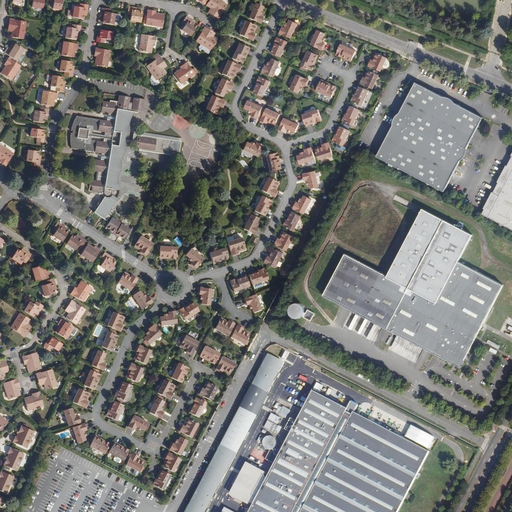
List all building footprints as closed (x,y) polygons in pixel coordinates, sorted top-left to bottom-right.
[(28,0),(29,2),(32,2),(31,7),(42,9),(43,0),(28,0)] [(50,0),(50,1),(54,2),(52,9),(61,10),(62,0),(50,0)] [(209,0),(206,6),(211,9),(213,10),(210,14),(218,19),(227,5),(219,0),(209,0)] [(263,7),(255,3),(249,18),(260,23),(263,17),(261,16),(259,16),(260,14),(261,14),(263,12),(261,11),(263,7)] [(87,6),(79,4),(79,8),(73,7),(72,18),(82,20),(83,16),(83,14),(86,14),(87,6)] [(137,9),(128,7),(127,13),(127,16),(130,16),(129,21),(141,23),(142,12),(139,12),(137,11),(137,9)] [(110,10),(101,9),(100,18),(103,18),(103,20),(102,24),(113,26),(114,15),(109,14),(110,10)] [(155,12),(148,10),(145,25),(162,27),(164,17),(155,16),(155,14),(155,12)] [(193,22),(186,18),(181,25),(185,26),(182,31),(191,37),(197,28),(194,26),(192,25),(193,22)] [(26,22),(10,20),(8,28),(13,29),(13,32),(12,38),(23,39),(26,22)] [(298,24),(290,20),(288,24),(286,23),(285,26),(287,27),(286,29),(284,28),(282,27),(279,33),(291,38),(298,24)] [(255,26),(245,21),(239,35),(252,41),(255,35),(253,34),(251,33),(255,26)] [(80,26),(72,25),(71,28),(66,28),(65,39),(75,40),(76,36),(76,35),(79,35),(80,26)] [(213,32),(205,28),(196,41),(211,51),(217,41),(212,38),(210,37),(213,32)] [(111,32),(100,30),(99,34),(97,34),(96,42),(102,43),(103,39),(110,40),(111,32)] [(325,34),(317,30),(311,45),(322,50),(325,44),(323,43),(321,42),(322,40),(324,41),(325,38),(323,38),(325,34)] [(156,37),(142,35),(139,52),(149,53),(151,44),(152,44),(155,45),(156,37)] [(288,42),(277,37),(275,43),(276,44),(272,53),(281,57),(288,42)] [(77,44),(63,42),(61,55),(70,57),(72,50),(74,50),(76,50),(77,44)] [(247,47),(238,43),(231,59),(242,64),(245,58),(243,57),(247,47)] [(24,49),(15,44),(11,50),(9,48),(7,47),(4,53),(16,61),(24,49)] [(356,51),(341,44),(336,55),(342,57),(342,56),(352,60),(356,51)] [(109,51),(95,49),(93,56),(96,57),(97,57),(96,66),(106,68),(109,51)] [(317,55),(308,51),(301,66),(312,71),(314,65),(313,64),(317,55)] [(387,58),(377,54),(373,61),(371,60),(370,59),(367,65),(381,72),(387,58)] [(165,64),(159,57),(146,66),(154,76),(151,78),(151,79),(153,82),(156,84),(159,83),(160,82),(158,80),(166,74),(162,69),(161,67),(165,64)] [(21,66),(8,58),(4,65),(6,66),(7,67),(2,75),(11,80),(21,66)] [(280,62),(273,59),(271,63),(269,62),(268,65),(269,66),(268,67),(267,67),(264,66),(262,72),(273,77),(275,74),(278,75),(279,75),(281,70),(280,69),(278,68),(280,62)] [(241,66),(227,60),(221,74),(231,79),(234,71),(236,72),(238,73),(241,66)] [(71,62),(61,61),(59,72),(64,72),(63,76),(72,77),(73,68),(70,68),(71,66),(71,62)] [(194,76),(187,64),(180,68),(181,70),(182,71),(175,76),(180,85),(194,76)] [(379,75),(369,71),(366,79),(364,78),(362,77),(359,83),(373,89),(379,75)] [(309,80),(297,75),(291,90),(298,93),(300,89),(302,90),(303,87),(301,86),(302,85),(304,85),(306,86),(309,80)] [(62,78),(52,76),(50,87),(55,88),(55,91),(63,93),(64,83),(62,83),(62,81),(62,78)] [(270,81),(260,76),(257,82),(258,83),(254,92),(263,96),(264,95),(268,97),(269,96),(270,94),(269,93),(265,92),(270,81)] [(233,84),(221,78),(214,93),(222,97),(224,93),(226,94),(227,91),(225,90),(226,88),(228,89),(230,90),(233,84)] [(481,116),(414,81),(375,155),(442,190),(481,116)] [(330,86),(320,82),(316,91),(332,98),(336,87),(330,84),(330,86)] [(369,91),(360,86),(355,96),(354,95),(351,101),(362,106),(369,91)] [(50,106),(51,99),(53,99),(56,100),(57,94),(43,91),(40,105),(50,106)] [(225,102),(212,95),(205,109),(209,111),(208,113),(212,115),(213,113),(215,114),(218,106),(221,107),(222,108),(225,102)] [(127,105),(128,98),(117,97),(116,103),(108,102),(108,104),(101,103),(100,114),(107,115),(105,122),(68,117),(66,120),(63,131),(66,132),(66,134),(63,133),(62,143),(63,149),(101,154),(100,156),(102,156),(102,160),(100,160),(100,161),(93,160),(91,172),(96,172),(95,182),(89,181),(89,187),(90,187),(91,188),(92,189),(92,193),(93,194),(94,195),(98,196),(97,196),(98,198),(100,200),(94,209),(95,210),(93,213),(106,222),(109,217),(105,214),(106,211),(107,209),(108,208),(108,206),(110,204),(114,201),(116,199),(111,196),(108,198),(105,198),(103,197),(104,196),(107,196),(109,195),(110,194),(110,190),(118,191),(117,187),(114,183),(113,180),(113,178),(114,177),(116,172),(117,163),(118,159),(121,152),(121,148),(121,146),(121,142),(118,142),(118,147),(110,146),(112,132),(120,133),(119,139),(122,140),(124,135),(126,130),(125,128),(126,122),(127,117),(130,113),(135,114),(136,112),(141,113),(143,100),(131,99),(131,105),(127,105)] [(251,112),(253,113),(252,114),(251,116),(257,119),(259,117),(261,118),(264,112),(261,111),(262,109),(263,107),(248,101),(244,108),(249,110),(248,112),(250,113),(251,112)] [(351,106),(346,116),(345,115),(342,121),(353,126),(360,110),(351,106)] [(48,109),(40,108),(40,112),(34,111),(33,122),(43,123),(44,120),(44,118),(47,118),(48,109)] [(280,115),(266,108),(260,122),(267,125),(267,123),(268,121),(276,124),(280,115)] [(322,120),(318,109),(302,115),(305,124),(315,121),(315,123),(322,120)] [(173,126),(185,129),(188,119),(175,115),(173,126)] [(299,125),(284,118),(278,130),(285,133),(286,130),(287,129),(288,130),(288,131),(290,132),(291,131),(295,132),(299,125)] [(350,130),(341,126),(336,136),(335,135),(332,141),(337,143),(336,147),(336,149),(343,151),(344,151),(346,147),(343,146),(350,130)] [(43,131),(32,129),(30,137),(37,138),(37,142),(43,143),(45,134),(43,134),(43,131)] [(175,142),(140,136),(140,138),(136,137),(135,141),(135,144),(134,149),(138,149),(138,151),(164,155),(166,150),(171,152),(175,142)] [(333,155),(328,141),(322,143),(322,145),(323,147),(315,150),(319,160),(333,155)] [(262,145),(256,142),(255,145),(254,146),(252,145),(253,144),(250,143),(249,144),(245,143),(242,150),(257,157),(262,145)] [(13,154),(0,145),(0,158),(0,159),(0,163),(5,166),(13,154)] [(317,163),(311,147),(305,149),(305,151),(306,153),(304,154),(304,152),(301,153),(301,155),(297,156),(300,164),(305,162),(306,165),(308,166),(317,163)] [(38,152),(28,150),(26,161),(31,162),(30,166),(39,167),(40,158),(38,158),(38,156),(38,152)] [(278,159),(276,153),(265,155),(269,172),(279,169),(276,160),(278,159)] [(485,209),(483,214),(488,216),(511,229),(511,155),(511,156),(511,155),(511,157),(508,165),(507,165),(498,182),(499,183),(494,192),(493,191),(484,209),(485,209)] [(319,187),(315,171),(302,174),(304,180),(306,180),(308,179),(308,181),(307,182),(308,185),(310,184),(311,189),(319,187)] [(278,182),(268,177),(261,190),(274,197),(277,191),(276,191),(274,190),(278,182)] [(272,201),(261,196),(258,203),(254,211),(263,216),(268,206),(269,207),(272,201)] [(312,200),(304,196),(302,199),(300,199),(299,201),(300,202),(299,204),(298,203),(296,202),(293,208),(304,214),(312,200)] [(323,296),(387,329),(460,367),(503,285),(458,262),(472,235),(422,209),(387,277),(345,254),(323,296)] [(302,216),(292,211),(288,221),(286,220),(283,226),(294,231),(302,216)] [(258,218),(251,215),(243,229),(255,235),(258,229),(255,228),(254,227),(255,225),(256,226),(258,223),(256,222),(258,218)] [(120,224),(111,218),(105,228),(110,231),(108,233),(112,235),(117,228),(120,224)] [(64,227),(57,222),(52,229),(55,231),(52,235),(62,241),(67,232),(64,230),(62,229),(64,227)] [(129,230),(121,225),(119,229),(114,236),(117,239),(118,237),(123,240),(129,230)] [(294,237),(284,232),(280,239),(278,238),(277,237),(274,243),(287,250),(294,237)] [(75,237),(72,235),(66,245),(75,250),(78,246),(81,248),(85,241),(78,236),(77,238),(75,237)] [(153,244),(140,236),(134,245),(141,249),(140,251),(139,253),(145,256),(153,244)] [(233,240),(232,236),(226,238),(231,256),(238,254),(238,252),(237,250),(245,248),(241,238),(233,240)] [(100,250),(94,246),(93,249),(92,251),(85,247),(80,255),(92,262),(100,250)] [(176,247),(159,246),(159,256),(169,257),(169,258),(175,259),(176,247)] [(190,248),(185,255),(188,258),(187,259),(190,261),(191,260),(192,261),(191,262),(189,264),(195,269),(203,259),(190,248)] [(228,259),(225,248),(209,253),(212,263),(222,259),(222,261),(228,259)] [(20,251),(17,249),(11,259),(20,264),(23,260),(26,262),(30,255),(23,250),(22,253),(20,251)] [(283,253),(276,249),(274,253),(272,252),(271,255),(272,256),(271,258),(270,257),(267,256),(264,262),(276,268),(283,253)] [(112,258),(104,253),(100,260),(103,262),(100,266),(98,265),(95,269),(103,274),(105,270),(109,272),(115,263),(112,261),(110,260),(112,258)] [(43,273),(41,266),(31,269),(35,282),(49,278),(47,272),(45,272),(43,273)] [(268,279),(264,268),(258,270),(258,272),(249,275),(252,285),(268,279)] [(130,278),(123,273),(117,283),(130,291),(138,278),(132,275),(131,276),(130,278)] [(249,286),(246,276),(236,280),(235,278),(229,281),(233,292),(249,286)] [(56,287),(53,279),(45,281),(46,284),(41,286),(44,296),(55,293),(53,290),(53,288),(56,287)] [(91,288),(82,282),(78,290),(76,289),(74,287),(70,294),(82,302),(91,288)] [(211,289),(199,287),(198,294),(201,294),(202,294),(202,296),(200,296),(200,299),(202,300),(201,304),(209,305),(211,289)] [(142,294),(139,291),(132,295),(141,309),(152,302),(148,296),(146,298),(145,298),(144,297),(145,296),(143,293),(142,294)] [(261,310),(255,294),(243,299),(245,305),(248,304),(249,304),(250,305),(248,306),(249,309),(251,308),(253,312),(261,310)] [(311,320),(315,313),(306,308),(306,306),(293,300),(286,313),(299,319),(301,316),(311,320)] [(43,306),(36,301),(34,304),(30,301),(24,311),(33,316),(35,313),(36,312),(38,313),(43,306)] [(85,309),(71,301),(66,308),(71,311),(69,313),(66,318),(75,324),(85,309)] [(198,311),(193,302),(184,308),(183,307),(178,310),(184,320),(198,311)] [(176,323),(174,310),(167,311),(168,314),(168,315),(166,316),(166,314),(163,315),(163,317),(159,317),(160,326),(176,323)] [(123,316),(113,312),(107,326),(120,332),(123,326),(121,325),(119,324),(123,316)] [(30,319),(21,313),(11,328),(25,337),(30,329),(25,326),(27,324),(30,319)] [(73,327),(61,319),(58,325),(60,326),(62,327),(58,333),(66,338),(71,330),(73,327)] [(227,323),(219,319),(214,328),(228,336),(235,323),(228,319),(228,321),(227,323)] [(161,333),(152,324),(147,328),(149,330),(150,331),(148,333),(147,332),(145,334),(146,335),(143,338),(148,344),(161,333)] [(243,327),(237,324),(230,337),(244,344),(249,335),(241,331),(243,329),(243,327)] [(109,332),(108,331),(103,341),(99,339),(99,338),(98,337),(97,338),(96,340),(97,340),(95,343),(101,346),(110,351),(114,341),(116,342),(118,336),(114,334),(115,332),(110,330),(109,332)] [(198,342),(185,335),(183,339),(180,337),(178,342),(180,344),(180,345),(187,349),(186,351),(185,352),(191,355),(198,342)] [(62,344),(52,337),(50,340),(48,340),(44,346),(50,350),(52,347),(57,351),(62,344)] [(151,351),(137,345),(135,351),(136,352),(138,353),(135,360),(144,364),(151,351)] [(220,354),(205,346),(200,355),(209,360),(208,361),(214,364),(220,354)] [(105,354),(98,350),(91,365),(103,370),(105,364),(103,363),(102,362),(102,361),(104,361),(105,359),(103,358),(105,354)] [(40,368),(35,352),(22,357),(24,364),(26,363),(27,363),(30,372),(40,368)] [(267,353),(251,384),(266,392),(282,361),(267,353)] [(235,363),(222,357),(215,370),(221,373),(222,371),(223,369),(230,373),(235,363)] [(185,366),(186,364),(181,362),(180,363),(178,362),(170,378),(179,382),(184,373),(186,374),(189,368),(185,366)] [(143,369),(129,363),(126,369),(128,370),(130,371),(127,378),(136,382),(143,369)] [(99,371),(93,368),(92,371),(90,370),(83,385),(92,389),(97,380),(98,380),(101,375),(97,373),(99,371)] [(56,386),(51,369),(36,374),(38,382),(43,381),(44,383),(46,389),(56,386)] [(20,386),(18,379),(4,383),(9,399),(19,396),(16,387),(17,386),(20,386)] [(173,385),(164,380),(157,393),(170,400),(173,394),(172,393),(170,392),(173,385)] [(132,386),(122,382),(118,391),(117,390),(114,396),(125,401),(132,386)] [(217,387),(208,382),(204,389),(202,388),(200,387),(197,394),(210,400),(217,387)] [(313,389),(320,393),(323,385),(317,382),(313,389)] [(88,393),(78,388),(72,402),(86,408),(89,402),(87,401),(85,400),(88,393)] [(398,511),(430,452),(313,391),(249,511),(398,511)] [(43,405),(39,392),(32,394),(32,396),(33,397),(24,400),(27,410),(43,405)] [(206,402),(195,397),(192,403),(194,403),(189,413),(198,418),(206,402)] [(164,402),(156,398),(149,412),(160,418),(163,412),(161,411),(160,410),(161,409),(162,409),(163,407),(162,406),(164,402)] [(123,405),(114,401),(110,410),(108,410),(105,416),(116,420),(123,405)] [(271,410),(286,418),(290,409),(275,402),(271,410)] [(73,412),(71,408),(63,410),(68,426),(81,422),(78,415),(76,416),(74,417),(74,415),(75,414),(74,412),(73,412)] [(276,424),(280,417),(271,413),(264,426),(278,434),(282,427),(276,424)] [(148,423),(133,415),(127,427),(133,430),(135,428),(135,426),(137,427),(136,429),(139,430),(140,428),(144,430),(148,423)] [(198,424),(188,419),(184,426),(182,425),(181,425),(178,431),(191,438),(198,424)] [(86,430),(84,423),(72,427),(77,443),(85,440),(84,436),(85,435),(85,432),(83,433),(83,431),(84,431),(86,430)] [(33,431),(20,426),(18,431),(17,434),(15,437),(14,436),(11,442),(25,448),(33,431)] [(103,442),(94,437),(89,446),(104,454),(110,443),(104,440),(103,442)] [(187,440),(180,437),(177,441),(176,440),(174,442),(176,443),(175,445),(174,444),(171,443),(168,449),(179,455),(187,440)] [(122,448),(113,444),(108,453),(123,460),(129,450),(123,447),(122,448)] [(219,444),(183,511),(203,511),(234,452),(219,444)] [(24,453),(10,447),(8,452),(9,453),(7,457),(6,459),(4,464),(16,470),(24,453)] [(138,455),(132,452),(125,465),(139,472),(144,462),(136,458),(137,456),(138,455)] [(180,459),(167,452),(164,458),(165,459),(167,460),(163,467),(173,472),(180,459)] [(265,474),(245,464),(229,495),(248,505),(265,474)] [(170,475),(161,470),(157,480),(155,479),(152,485),(163,490),(170,475)] [(13,476),(1,471),(0,472),(0,489),(5,492),(13,476)]
